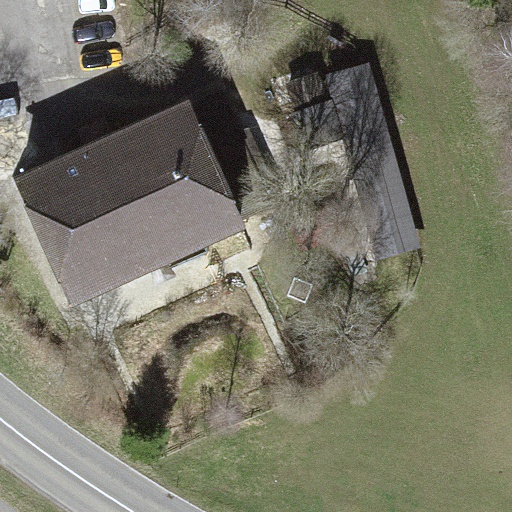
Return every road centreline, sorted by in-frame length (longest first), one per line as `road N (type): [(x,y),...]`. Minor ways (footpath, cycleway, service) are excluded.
road 1 (secondary): [(0,419),(127,511)]
road 2 (unknown): [(14,0),(42,127)]
